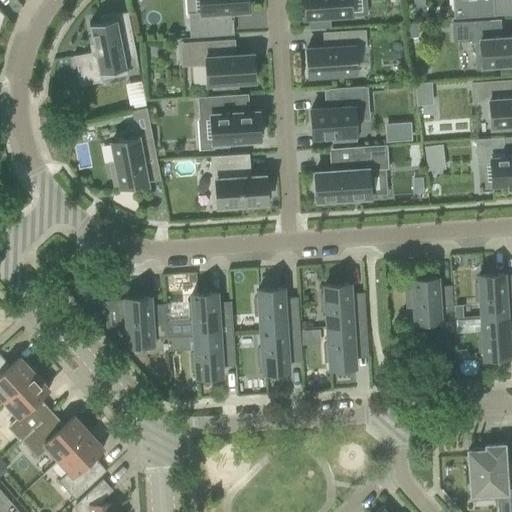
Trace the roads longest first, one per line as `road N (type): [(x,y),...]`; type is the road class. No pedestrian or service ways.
road 1 (residential): [(57,202),(92,232),(128,247),(293,240)]
road 2 (residential): [(153,429),(394,413)]
road 3 (residential): [(293,240),(276,0)]
road 4 (residential): [(153,429),(0,260)]
road 5 (residential): [(293,240),(511,223)]
road 6 (residential): [(54,0),(31,37),(19,119),(57,202)]
